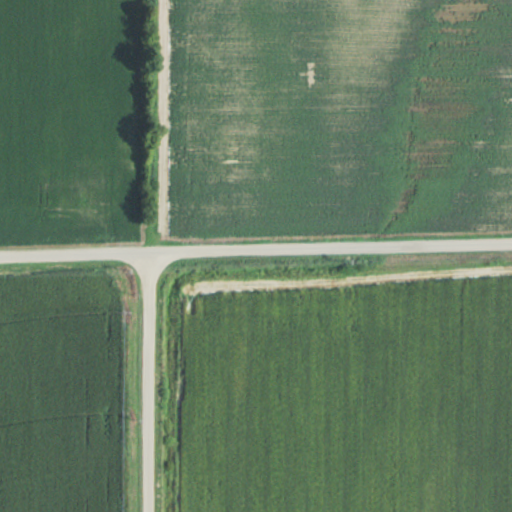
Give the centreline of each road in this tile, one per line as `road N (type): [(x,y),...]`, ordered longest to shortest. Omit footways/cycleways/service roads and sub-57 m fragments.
road 1 (residential): [(0,254),(511,242)]
road 2 (residential): [(148,511),(149,249)]
